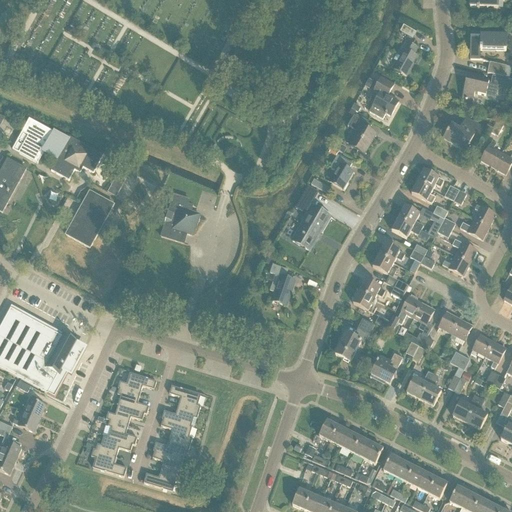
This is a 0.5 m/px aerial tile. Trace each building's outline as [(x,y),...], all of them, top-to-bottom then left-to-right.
[(469,0),(470,8),(498,9),(497,0),(469,0)] [(416,33),(403,26),(400,33),(412,39),(416,33)] [(471,39),(470,60),(480,61),(480,51),(506,52),(506,37),(480,36),(480,39),(471,39)] [(393,70),(406,77),(417,57),(414,56),(417,49),(406,43),(402,50),(404,51),(393,70)] [(507,67),(489,63),(487,74),(504,78),(507,67)] [(506,80),(492,77),(490,85),(504,88),(506,80)] [(467,78),(462,100),(473,103),(475,94),(486,97),(489,83),(467,78)] [(379,95),(369,113),(382,121),(386,115),(391,118),(399,103),(387,97),(394,86),(381,79),(374,92),(379,95)] [(349,145),(366,155),(376,137),(367,132),(371,126),(354,116),(348,127),(357,132),(349,145)] [(103,156),(69,137),(68,139),(53,131),(52,133),(29,120),(12,150),(38,164),(43,155),(56,162),(51,172),(69,181),(75,171),(76,171),(82,170),(83,168),(93,174),(103,156)] [(452,126),(443,142),(464,154),(475,134),(479,136),(483,129),(466,120),(462,126),(467,129),(464,133),(452,126)] [(504,126),(497,122),(490,133),(497,137),(504,126)] [(480,163),(493,170),(501,155),(493,150),(496,145),(492,142),(480,163)] [(501,155),(493,170),(505,177),(511,164),(511,155),(510,160),(501,155)] [(335,172),(329,183),(344,192),(354,174),(348,171),(352,165),(337,156),(330,169),(335,172)] [(0,212),(2,214),(26,170),(7,160),(3,158),(2,158),(1,161),(0,162),(0,165),(3,168),(0,173),(0,172),(0,212)] [(417,184),(432,191),(435,187),(440,190),(444,183),(424,172),(417,184)] [(117,176),(108,193),(116,198),(125,181),(117,176)] [(331,190),(314,180),(311,186),(328,196),(331,190)] [(432,191),(417,184),(411,195),(432,206),(435,199),(430,196),(432,191)] [(319,193),(307,186),(298,203),(304,207),(307,202),(312,205),(319,193)] [(444,198),(453,203),(459,192),(450,188),(444,198)] [(466,196),(459,192),(453,203),(461,207),(466,196)] [(114,206),(90,193),(66,236),(90,249),(114,206)] [(165,224),(161,238),(184,244),(187,235),(191,237),(191,236),(193,237),(194,234),(199,219),(199,216),(198,215),(193,214),(186,212),(189,201),(174,196),(169,211),(166,210),(166,209),(163,209),(159,222),(161,223),(162,223),(165,224)] [(304,221),(292,242),(309,252),(320,233),(322,234),(331,218),(311,206),(303,220),(304,221)] [(398,220),(420,232),(423,227),(415,223),(419,216),(404,208),(398,220)] [(433,215),(444,220),(445,220),(447,214),(437,208),(433,215)] [(481,209),(474,221),(489,229),(496,217),(481,209)] [(444,220),(433,215),(430,221),(440,227),(444,220)] [(420,232),(398,220),(391,232),(406,240),(410,233),(418,237),(420,232)] [(440,227),(451,233),(455,225),(444,220),(440,227)] [(482,242),(489,229),(474,221),(470,228),(463,224),(460,230),(482,242)] [(448,240),(451,233),(440,227),(437,234),(448,240)] [(459,250),(455,258),(470,265),(477,253),(455,241),(452,247),(459,250)] [(385,245),(378,257),(393,265),(396,260),(401,262),(404,256),(400,253),(385,245)] [(413,252),(424,258),(427,252),(416,247),(413,252)] [(430,258),(436,259),(438,249),(433,247),(430,258)] [(424,258),(413,252),(410,259),(420,265),(424,258)] [(391,270),(393,265),(378,257),(372,268),(387,276),(392,279),(396,272),(391,270)] [(463,278),(470,265),(455,258),(450,266),(448,265),(446,269),(448,270),(463,278)] [(431,271),(435,264),(424,259),(421,266),(431,271)] [(286,308),(295,282),(285,279),(288,271),(273,266),(270,274),(275,276),(273,284),(277,285),(271,302),(286,308)] [(359,293),(374,301),(377,296),(382,299),(385,293),(380,290),(380,289),(365,281),(359,293)] [(394,289),(404,295),(408,287),(398,282),(394,289)] [(404,295),(394,289),(391,296),(401,301),(404,295)] [(374,301),(359,293),(353,305),(368,313),(368,312),(373,315),(376,309),(371,306),(374,301)] [(392,334),(398,325),(401,327),(407,317),(413,320),(421,305),(416,302),(417,300),(411,297),(410,299),(409,298),(397,320),(392,318),(389,323),(385,330),(392,334)] [(421,305),(413,320),(426,327),(434,312),(421,305)] [(0,368),(55,398),(68,374),(72,376),(85,350),(11,310),(0,328),(0,368)] [(451,336),(459,321),(447,314),(439,329),(451,336)] [(389,323),(379,317),(375,325),(385,330),(389,323)] [(346,334),(335,356),(350,364),(361,342),(364,344),(369,335),(373,326),(362,320),(357,329),(358,330),(353,338),(346,334)] [(472,328),(459,321),(451,336),(464,343),(472,328)] [(418,348),(421,349),(426,338),(419,335),(414,345),(418,348)] [(485,359),(493,344),(480,337),(472,352),(471,356),(474,358),(476,354),(485,359)] [(421,349),(425,352),(428,353),(434,342),(426,338),(421,349)] [(418,348),(414,345),(411,344),(405,355),(413,359),(418,348)] [(506,351),(493,344),(485,359),(493,363),(490,369),(495,371),(498,366),(506,351)] [(459,354),(462,348),(451,345),(449,350),(459,354)] [(413,359),(412,361),(418,364),(425,352),(421,349),(418,348),(413,359)] [(449,365),(456,368),(462,357),(455,353),(449,365)] [(381,358),(370,379),(384,386),(385,384),(390,386),(396,373),(402,360),(394,356),(390,363),(381,358)] [(462,357),(456,368),(458,369),(464,372),(469,361),(462,357)] [(458,369),(447,390),(453,393),(460,380),(464,372),(458,369)] [(406,395),(420,402),(433,376),(428,373),(423,383),(414,379),(406,395)] [(471,376),(464,373),(462,378),(468,382),(471,376)] [(498,376),(491,373),(485,384),(492,387),(498,376)] [(120,383),(118,390),(119,390),(140,396),(142,387),(154,391),(156,383),(148,381),(148,380),(130,375),(127,385),(120,383)] [(433,376),(420,402),(433,409),(441,393),(433,389),(438,378),(433,376)] [(498,376),(492,387),(499,391),(505,380),(498,376)] [(466,383),(460,380),(453,393),(459,396),(466,383)] [(31,388),(21,383),(18,389),(28,394),(31,388)] [(13,387),(7,384),(4,390),(9,393),(13,387)] [(172,388),(169,395),(181,399),(178,408),(199,414),(200,408),(197,407),(201,396),(181,390),(180,391),(172,388)] [(119,390),(118,396),(121,397),(118,407),(144,415),(147,416),(149,408),(137,405),(140,396),(119,390)] [(497,406),(503,409),(510,397),(504,394),(497,406)] [(466,425),(479,400),(474,397),(469,407),(461,403),(453,419),(466,425)] [(511,408),(511,397),(510,397),(503,409),(501,415),(507,418),(511,408)] [(484,402),(479,400),(466,425),(479,432),(488,417),(479,412),(484,402)] [(30,401),(24,414),(40,421),(46,407),(30,401)] [(108,414),(106,421),(110,422),(128,427),(131,418),(142,422),(144,415),(118,407),(115,417),(108,414)] [(164,413),(162,421),(163,421),(163,420),(190,429),(191,428),(193,419),(197,420),(199,414),(178,408),(175,416),(164,413)] [(34,434),(40,421),(24,414),(20,423),(14,420),(12,425),(34,434)] [(163,421),(161,428),(172,431),(170,440),(190,446),(192,440),(189,439),(192,429),(191,428),(190,429),(163,420),(163,421)] [(110,422),(108,428),(111,429),(109,438),(132,446),(135,447),(137,439),(126,436),(128,427),(110,422)] [(319,438),(328,442),(336,427),(327,422),(319,438)] [(0,429),(10,434),(12,429),(0,423),(0,429)] [(500,441),(511,447),(511,427),(508,426),(500,441)] [(328,442),(339,448),(347,433),(336,427),(328,442)] [(10,434),(0,429),(0,436),(7,439),(10,434)] [(351,454),(359,439),(347,433),(339,448),(351,454)] [(97,446),(96,451),(116,458),(119,449),(130,453),(132,446),(109,438),(103,436),(103,437),(104,437),(101,447),(97,446)] [(363,460),(371,445),(359,439),(351,454),(363,460)] [(156,445),(153,453),(154,453),(155,453),(182,460),(185,451),(189,452),(190,446),(170,440),(167,448),(156,445)] [(0,456),(15,463),(21,450),(19,449),(21,446),(14,442),(13,446),(6,443),(3,450),(0,448),(0,456)] [(371,445),(363,460),(375,466),(383,451),(371,445)] [(308,449),(305,456),(312,459),(315,452),(308,449)] [(93,451),(91,458),(96,459),(93,470),(124,479),(126,470),(114,466),(116,458),(96,451),(96,452),(93,451)] [(154,453),(152,460),(164,463),(162,471),(182,477),(184,472),(180,471),(183,460),(182,460),(155,453),(154,453)] [(15,463),(0,456),(0,472),(9,477),(15,463)] [(312,463),(319,466),(322,460),(314,457),(312,463)] [(395,478),(402,463),(391,457),(383,473),(395,478)] [(330,463),(322,460),(319,466),(327,469),(330,463)] [(395,478),(406,484),(414,469),(402,463),(395,478)] [(335,472),(343,475),(345,470),(337,466),(335,472)] [(311,473),(319,476),(322,470),(314,467),(311,473)] [(417,490),(425,474),(414,469),(406,484),(417,490)] [(329,473),(322,470),(319,476),(327,479),(329,473)] [(353,473),(345,470),(343,475),(350,479),(353,473)] [(146,476),(144,485),(173,494),(176,484),(180,485),(182,477),(162,471),(159,480),(146,476)] [(428,495),(436,480),(425,474),(417,490),(428,495)] [(334,482),(342,486),(345,480),(337,476),(334,482)] [(358,482),(366,485),(369,479),(361,476),(358,482)] [(352,483),(345,480),(342,486),(350,489),(352,483)] [(436,480),(428,495),(439,501),(447,486),(436,480)] [(375,489),(382,493),(385,487),(378,484),(375,489)] [(368,489),(360,486),(358,492),(365,495),(368,489)] [(460,510),(468,494),(457,489),(449,504),(460,510)] [(304,511),(310,496),(299,491),(292,507),(304,511)] [(390,497),(398,501),(400,495),(393,491),(390,497)] [(464,511),(473,511),(480,500),(468,494),(460,510),(464,511)] [(377,501),(385,505),(387,499),(380,495),(377,501)] [(408,499),(400,495),(398,501),(405,505),(408,499)] [(304,511),(317,511),(322,501),(310,496),(304,511)] [(395,503),(387,499),(385,505),(392,509),(395,503)] [(487,511),(491,506),(480,500),(473,511),(487,511)] [(331,511),(334,506),(322,501),(317,511),(331,511)] [(412,508),(419,511),(423,506),(415,503),(412,508)]
